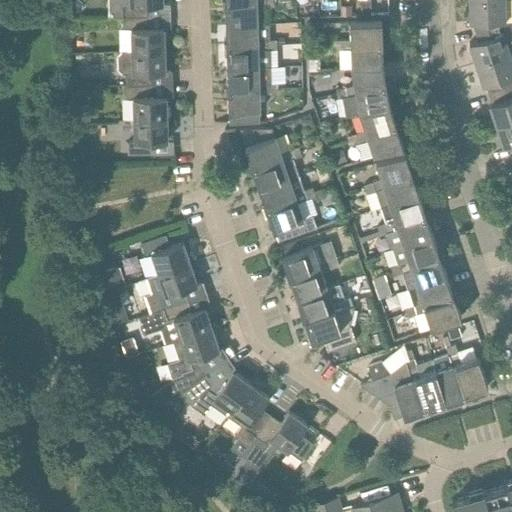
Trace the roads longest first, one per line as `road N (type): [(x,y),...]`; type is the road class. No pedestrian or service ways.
road 1 (residential): [(440,456),(386,434),(256,341),(208,179),(201,0)]
road 2 (residential): [(498,263),(427,35),(426,0)]
